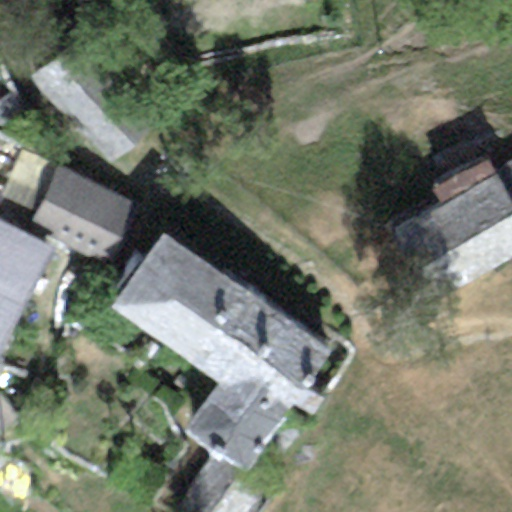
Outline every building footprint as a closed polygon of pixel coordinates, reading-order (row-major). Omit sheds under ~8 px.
[(36,80),(109,162),(155,122),(82,39),(36,80)] [(426,304),(511,255),(511,202),(495,172),(488,159),(431,190),(439,203),(386,233),(426,304)] [(511,162),(495,172),(511,202),(511,162)] [(110,264),(139,207),(58,165),(30,221),(110,264)] [(0,349),(52,250),(0,220),(0,349)] [(163,235),(112,309),(219,383),(184,434),(244,475),(330,351),(163,235)]
